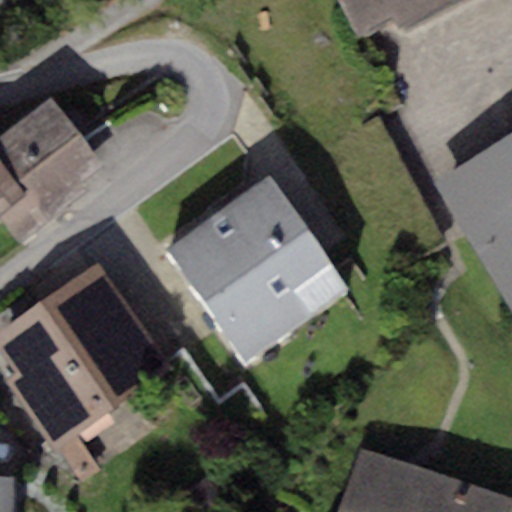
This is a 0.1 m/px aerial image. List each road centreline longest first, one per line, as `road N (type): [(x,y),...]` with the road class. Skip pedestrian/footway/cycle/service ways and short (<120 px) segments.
road 1 (residential): [(41,69),(157,51),(195,64),(215,103),(175,156),(0,285)]
road 2 (residential): [(41,69),(143,0)]
